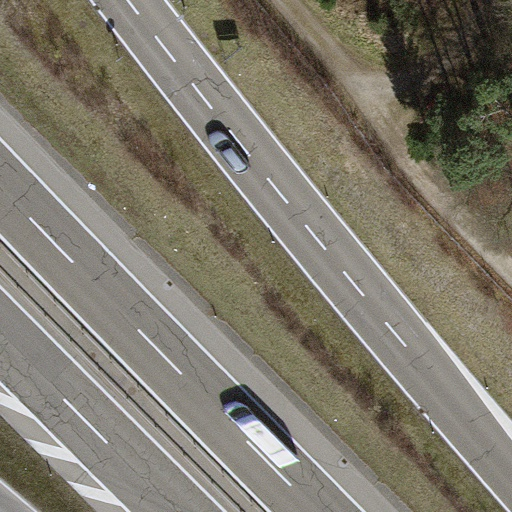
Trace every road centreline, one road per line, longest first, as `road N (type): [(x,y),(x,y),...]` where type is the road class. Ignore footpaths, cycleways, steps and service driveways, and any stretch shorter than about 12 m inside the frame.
road 1 (motorway): [(511,482),(130,0)]
road 2 (motorway): [(313,511),(0,183)]
road 3 (motorway): [(0,333),(175,511)]
road 4 (track): [(276,0),(421,165)]
road 5 (track): [(502,0),(421,165)]
road 6 (track): [(421,165),(511,273)]
